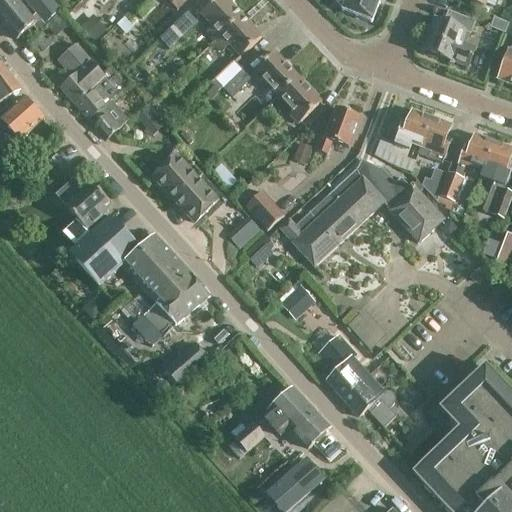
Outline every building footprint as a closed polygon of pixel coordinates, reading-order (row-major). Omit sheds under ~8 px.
[(14,0),(5,0),(0,4),(0,22),(16,42),(36,25),(14,0)] [(41,22),(34,27),(38,32),(61,12),(49,0),(26,0),(24,2),(41,22)] [(156,9),(147,0),(144,0),(124,20),(130,25),(139,16),(143,21),(156,9)] [(167,0),(178,11),(189,0),(167,0)] [(224,0),(218,0),(201,16),(212,29),(206,35),(208,36),(196,47),(202,54),(241,18),(224,0)] [(332,0),(342,11),(346,0),(332,0)] [(342,12),(342,13),(372,24),(381,0),(346,0),(342,11),(342,12)] [(435,22),(423,53),(453,64),(468,70),(475,51),(476,50),(467,46),(471,35),(475,23),(471,22),(460,17),(448,13),(444,25),(435,22)] [(189,14),(159,42),(169,52),(199,25),(189,14)] [(59,16),(46,27),(56,39),(69,27),(59,16)] [(93,17),(80,30),(95,45),(108,33),(93,17)] [(241,18),(202,54),(212,64),(230,47),(241,59),(262,40),(241,18)] [(495,18),(493,23),(491,28),(506,34),(509,24),(495,18)] [(61,91),(75,107),(106,81),(103,77),(77,47),(64,58),(79,76),(61,91)] [(498,81),(511,85),(511,47),(498,81)] [(275,55),(260,68),(252,76),(260,84),(263,82),(279,98),(298,80),(275,55)] [(243,72),(236,64),(216,82),(223,91),(243,72)] [(2,65),(0,66),(0,115),(9,109),(5,103),(21,91),(2,65)] [(134,70),(129,74),(134,80),(140,76),(134,70)] [(243,72),(223,91),(231,99),(251,81),(243,72)] [(112,105),(128,91),(117,78),(118,77),(115,73),(106,81),(75,107),(89,123),(101,112),(107,119),(95,129),(106,143),(128,124),(112,105)] [(321,105),(298,80),(279,98),(293,114),(290,117),(299,126),(321,105)] [(21,142),(29,135),(43,122),(24,100),(1,121),(21,142)] [(360,119),(336,110),(324,141),(322,139),(316,153),(327,157),(332,144),(349,150),(360,119)] [(148,112),(137,121),(152,138),(163,129),(148,112)] [(375,157),(395,168),(412,175),(416,164),(391,154),(394,147),(408,152),(412,144),(422,148),(432,121),(412,114),(407,128),(402,126),(395,146),(381,141),(375,157)] [(442,166),(443,163),(450,145),(445,143),(451,129),(432,121),(422,148),(429,151),(426,160),(442,166)] [(286,133),(268,149),(276,158),(294,141),(286,133)] [(448,176),(439,199),(455,206),(465,181),(464,181),(467,174),(470,176),(473,168),(481,171),(492,144),(475,138),(470,152),(465,150),(454,178),(448,176)] [(511,152),(492,144),(481,171),(478,179),(493,184),(483,212),(503,220),(511,196),(503,193),(511,170),(511,168),(508,167),(511,155),(511,152)] [(300,146),(294,163),(307,167),(313,151),(300,146)] [(53,160),(46,167),(47,167),(48,168),(51,171),(64,186),(71,179),(75,176),(61,160),(57,157),(53,160)] [(177,161),(168,169),(154,181),(175,203),(197,183),(177,161)] [(420,247),(432,236),(444,225),(443,224),(444,222),(431,208),(412,189),(410,191),(401,181),(395,186),(380,170),(379,171),(362,162),(357,171),(295,229),(289,223),(281,231),(294,245),(293,246),(315,269),(384,205),(390,213),(389,214),(420,247)] [(416,165),(412,177),(427,183),(432,171),(416,165)] [(229,175),(220,184),(228,193),(238,184),(229,175)] [(197,183),(175,203),(195,226),(217,205),(197,183)] [(92,186),(78,200),(67,209),(88,232),(105,216),(109,213),(105,209),(110,205),(92,186)] [(262,194),(261,196),(246,209),(267,233),(284,219),(262,194)] [(109,220),(70,257),(100,289),(123,267),(158,306),(164,300),(161,297),(164,294),(164,293),(187,272),(155,238),(139,253),(109,220)] [(248,220),(227,237),(230,240),(239,251),(241,250),(259,234),(248,220)] [(450,222),(441,231),(449,239),(458,231),(450,222)] [(495,266),(511,272),(511,237),(507,236),(495,266)] [(265,238),(260,242),(269,253),(274,248),(265,238)] [(260,242),(245,255),(258,269),(273,257),(269,253),(260,242)] [(161,297),(164,300),(158,306),(178,327),(210,297),(187,272),(164,293),(164,294),(161,297)] [(285,287),(277,294),(281,298),(289,291),(285,287)] [(282,305),(297,322),(314,306),(311,303),(316,298),(307,289),(303,293),(301,290),(282,305)] [(98,297),(83,312),(93,322),(108,308),(98,297)] [(153,312),(138,297),(125,311),(139,325),(145,320),(162,338),(172,327),(155,309),(153,312)] [(337,310),(335,314),(337,318),(342,320),(346,318),(347,314),(345,309),(341,308),(337,310)] [(337,376),(327,385),(343,402),(369,378),(354,361),(357,359),(339,339),(320,357),(337,376)] [(179,391),(211,362),(195,345),(163,374),(179,391)] [(228,350),(219,359),(230,372),(240,363),(228,350)] [(487,371),(485,369),(439,413),(463,438),(454,446),(449,442),(412,477),(414,479),(419,473),(427,481),(421,486),(432,498),(433,497),(435,499),(434,499),(436,501),(441,496),(448,504),(443,509),(445,511),(511,511),(511,399),(508,403),(501,396),(506,391),(505,389),(504,390),(502,388),(503,388),(493,377),(488,382),(482,376),(487,371)] [(367,411),(371,416),(371,417),(379,425),(392,413),(390,412),(393,409),(395,406),(396,403),(395,399),(393,396),(390,394),(387,394),(384,395),(369,378),(343,402),(359,420),(367,411)] [(264,385),(255,393),(262,400),(270,392),(264,385)] [(293,391),(278,404),(263,419),(282,439),(289,432),(312,410),(293,391)] [(312,410),(289,432),(308,451),(330,430),(312,410)] [(247,455),(265,439),(253,425),(246,432),(236,442),(247,455)] [(417,463),(435,448),(428,439),(422,444),(416,438),(404,448),(417,463)] [(235,442),(228,448),(239,461),(246,455),(235,442)] [(291,473),(277,486),(296,508),(325,481),(306,460),(291,473)]
